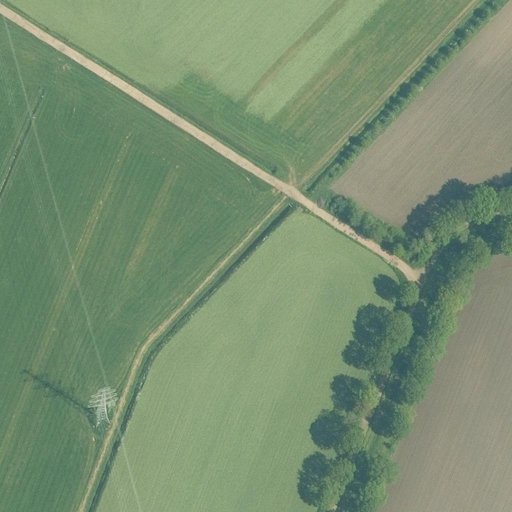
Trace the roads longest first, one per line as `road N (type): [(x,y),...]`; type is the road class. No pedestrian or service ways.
road 1 (track): [(0,10),(305,204)]
road 2 (track): [(305,204),(500,0)]
road 3 (track): [(331,511),(422,278)]
road 4 (track): [(305,204),(422,278)]
